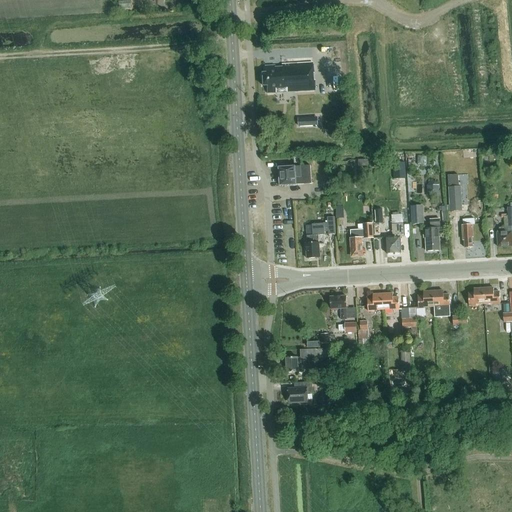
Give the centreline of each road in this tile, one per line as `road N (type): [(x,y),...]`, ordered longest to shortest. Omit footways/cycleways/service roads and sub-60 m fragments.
road 1 (primary): [(246,283),(230,0)]
road 2 (unclassified): [(246,283),(511,268)]
road 3 (primary): [(260,511),(246,283)]
road 4 (track): [(466,0),(419,20),(352,0)]
